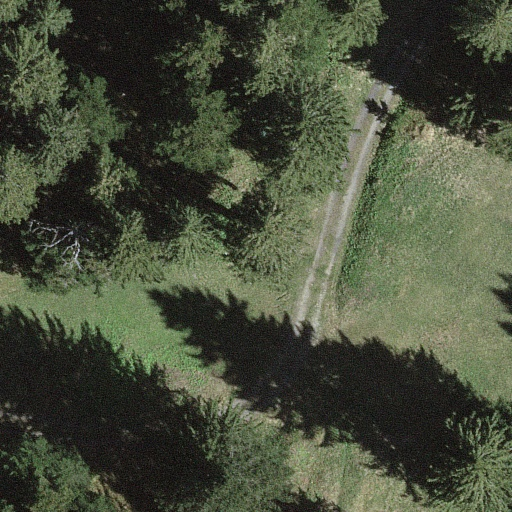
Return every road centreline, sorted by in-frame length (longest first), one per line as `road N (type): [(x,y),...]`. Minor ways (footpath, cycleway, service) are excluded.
road 1 (track): [(0,415),(148,424),(244,413),(305,345),(363,200),(408,36),(445,0)]
road 2 (track): [(320,511),(369,371),(305,345)]
